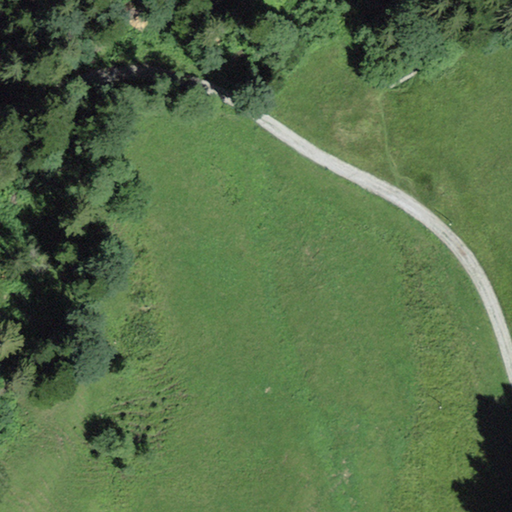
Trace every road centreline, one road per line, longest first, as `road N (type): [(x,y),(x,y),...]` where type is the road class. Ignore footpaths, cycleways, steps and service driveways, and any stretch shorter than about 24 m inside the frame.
road 1 (track): [(0,111),(89,69),(175,65),(400,198)]
road 2 (track): [(400,198),(455,239),(511,365)]
